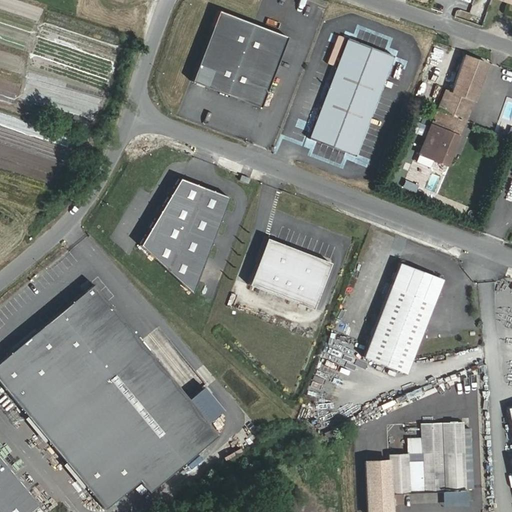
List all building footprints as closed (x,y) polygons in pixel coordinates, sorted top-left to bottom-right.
[(286,37),(216,11),(207,36),(242,49),(277,62),(286,37)] [(207,36),(190,83),(224,96),(242,49),(207,36)] [(396,59),(351,41),(312,137),(358,155),(396,59)] [(224,96),(259,108),(277,62),(242,49),(224,96)] [(419,155),(446,166),(487,65),(464,56),(449,91),(445,89),(419,155)] [(227,198),(165,175),(139,246),(192,294),(227,198)] [(249,179),(240,176),(238,181),(247,185),(249,179)] [(415,190),(417,183),(405,180),(403,187),(415,190)] [(313,310),(330,264),(266,239),(249,286),(313,310)] [(442,279),(400,263),(369,345),(411,360),(442,279)] [(92,286),(0,362),(0,385),(105,511),(139,482),(149,494),(218,436),(92,286)] [(478,335),(459,335),(459,345),(478,345),(478,335)] [(369,345),(364,357),(407,373),(411,360),(369,345)] [(388,462),(389,489),(389,492),(466,490),(463,423),(420,424),(420,438),(406,439),(408,453),(388,454),(388,462)] [(33,511),(39,507),(0,459),(0,511),(33,511)] [(389,489),(388,462),(368,463),(368,474),(375,474),(376,489),(389,489)] [(375,474),(368,474),(369,505),(377,504),(376,489),(375,474)]
